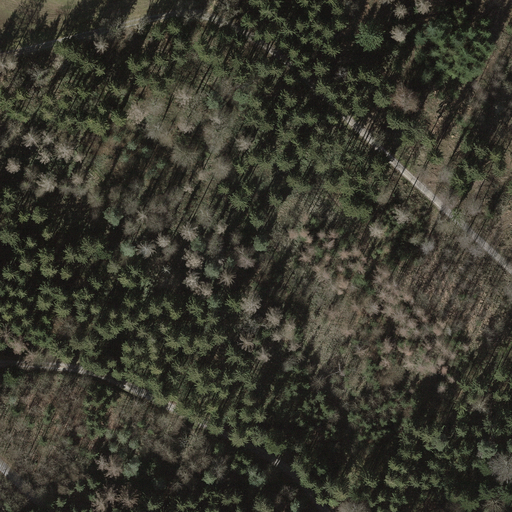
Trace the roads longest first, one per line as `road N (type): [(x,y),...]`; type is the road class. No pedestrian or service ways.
road 1 (track): [(511,270),(273,50),(205,13)]
road 2 (track): [(326,511),(274,458),(109,377),(0,363)]
road 3 (track): [(205,13),(169,12),(0,55)]
